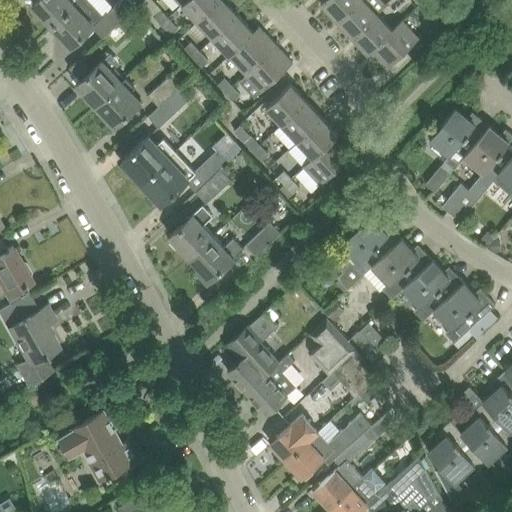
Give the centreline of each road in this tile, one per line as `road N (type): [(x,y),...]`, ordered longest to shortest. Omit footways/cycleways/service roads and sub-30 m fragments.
road 1 (residential): [(250,511),(52,124),(0,54)]
road 2 (residential): [(511,276),(404,200),(346,75),(275,0)]
road 3 (residential): [(391,365),(424,397),(511,319)]
